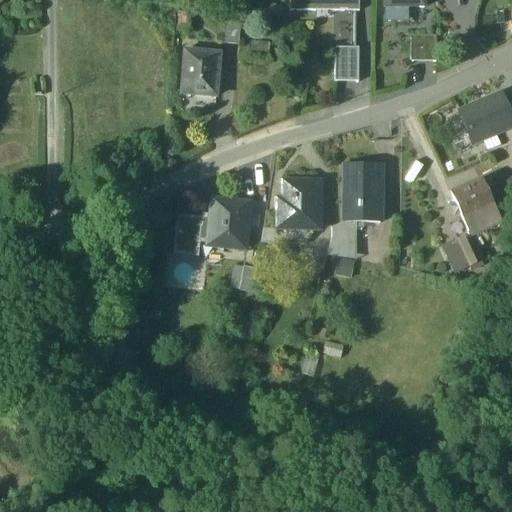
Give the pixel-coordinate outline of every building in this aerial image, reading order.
[(358,0),(288,0),(289,13),(355,13),(358,13),(358,0)] [(423,0),(383,0),(383,9),(423,9),(423,0)] [(355,13),(334,13),(334,49),(354,49),(355,13)] [(240,20),(224,17),(223,45),(239,46),(240,20)] [(189,19),(179,18),(178,32),(188,33),(189,19)] [(469,35),(449,38),(450,48),(471,45),(469,35)] [(436,37),(410,36),(410,62),(435,62),(436,37)] [(268,47),(252,46),(251,59),(267,60),(268,47)] [(354,49),(334,49),(334,83),(358,83),(358,49),(357,49),(354,49)] [(219,56),(185,53),(181,95),(216,98),(219,56)] [(511,126),(511,120),(501,96),(459,115),(472,144),(511,126)] [(365,165),(345,165),(344,223),(380,223),(381,166),(364,166),(365,165)] [(320,182),(282,181),(282,209),(276,209),(276,229),(276,230),(292,230),(317,231),(320,230),(320,182)] [(501,226),(480,181),(451,194),(470,234),(468,234),(469,236),(470,236),(471,237),(472,237),(497,226),(498,227),(501,226)] [(251,204),(212,200),(211,215),(208,243),(208,245),(246,249),(251,204)] [(201,217),(177,215),(174,254),(199,257),(200,243),(208,243),(211,215),(202,214),(201,217)] [(276,230),(276,229),(263,229),(260,243),(291,244),(292,230),(276,230)] [(317,231),(292,230),(291,244),(305,244),(317,231)] [(336,255),(338,255),(335,273),(348,276),(356,239),(340,236),(336,255)] [(471,237),(470,236),(469,236),(459,241),(471,266),(483,261),(472,237),(471,237)] [(256,269),(244,267),(240,290),(252,292),(256,269)] [(181,377),(159,374),(157,387),(179,391),(181,377)]
